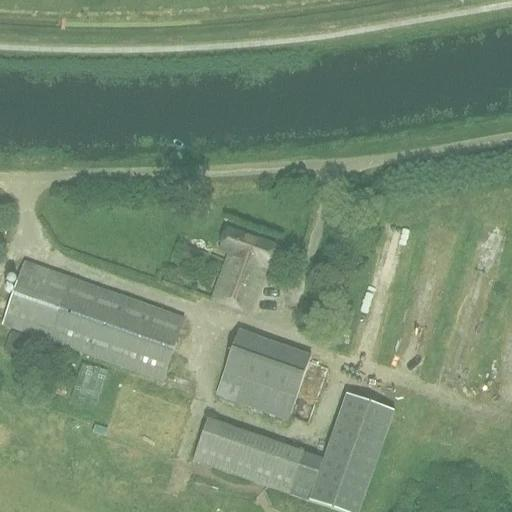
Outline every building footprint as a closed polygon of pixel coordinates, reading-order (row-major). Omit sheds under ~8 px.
[(268,271),(277,247),(227,230),(220,252),(227,254),(210,303),(250,317),(267,270),(268,271)] [(185,320),(33,267),(11,328),(164,382),(185,320)] [(311,358),(239,332),(216,395),(288,421),(311,358)] [(70,405),(93,412),(104,376),(80,369),(70,405)] [(360,511),(395,413),(346,396),(309,502),(335,511),(360,511)] [(478,460),(480,441),(472,440),(470,460),(478,460)]
